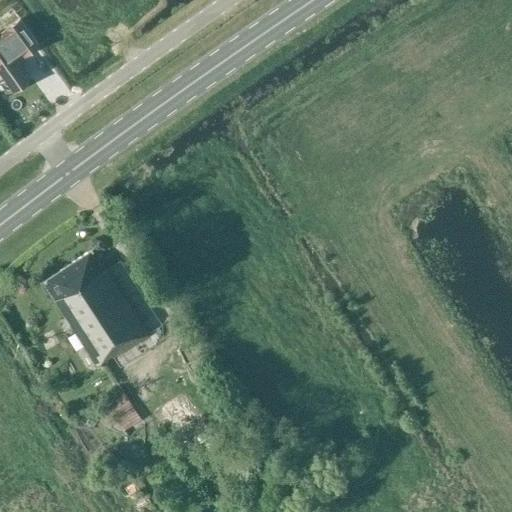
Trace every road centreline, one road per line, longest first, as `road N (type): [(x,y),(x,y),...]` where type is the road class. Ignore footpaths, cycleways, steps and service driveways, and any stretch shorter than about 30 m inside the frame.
road 1 (primary): [(0,226),(314,0)]
road 2 (unclassified): [(0,168),(232,0)]
